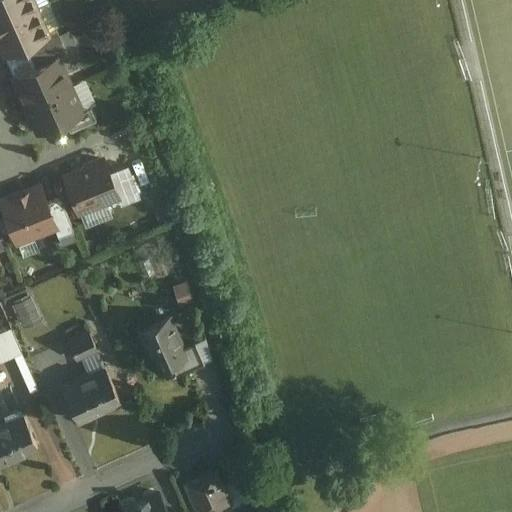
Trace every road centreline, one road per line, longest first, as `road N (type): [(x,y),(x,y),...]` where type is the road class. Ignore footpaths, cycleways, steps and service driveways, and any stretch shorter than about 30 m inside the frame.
road 1 (residential): [(46,511),(225,431)]
road 2 (residential): [(0,172),(122,130)]
